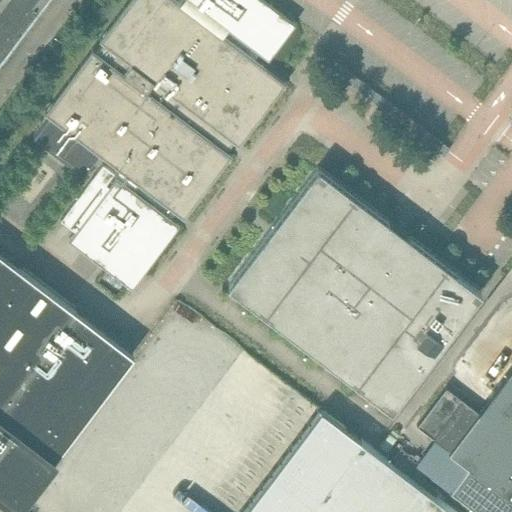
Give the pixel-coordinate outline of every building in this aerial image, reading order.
[(0,0),(0,48),(36,0),(0,0)] [(511,0),(111,0),(41,93),(398,363),(511,212),(511,0)] [(0,485),(27,505),(140,348),(0,247),(0,485)] [(446,386),(416,425),(468,465),(450,488),(481,511),(511,511),(511,366),(478,411),(446,386)] [(456,511),(319,408),(240,511),(456,511)]
